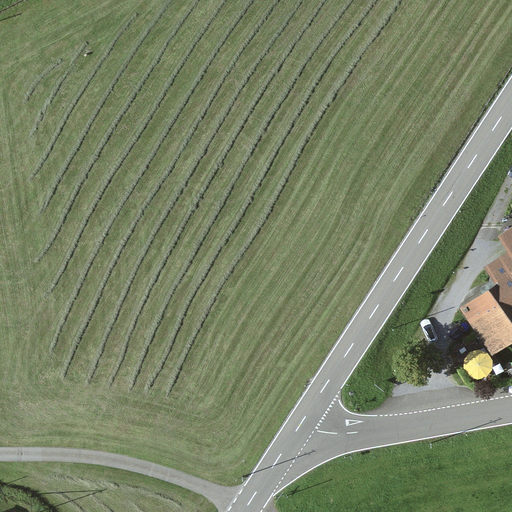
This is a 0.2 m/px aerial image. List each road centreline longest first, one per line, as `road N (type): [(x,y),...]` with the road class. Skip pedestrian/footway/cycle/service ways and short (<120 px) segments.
road 1 (tertiary): [(302,423),(511,101)]
road 2 (track): [(257,511),(159,473),(79,454),(0,454)]
road 3 (tertiary): [(302,423),(333,434),(378,432),(511,410)]
